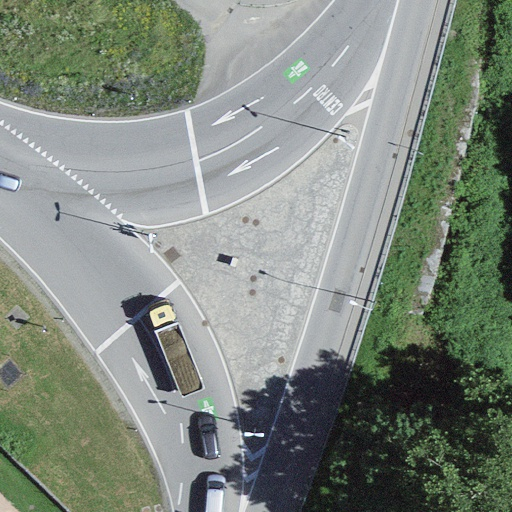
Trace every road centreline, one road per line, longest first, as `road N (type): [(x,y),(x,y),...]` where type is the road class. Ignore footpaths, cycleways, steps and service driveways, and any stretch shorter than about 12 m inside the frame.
road 1 (tertiary): [(258,511),(334,296),(410,0)]
road 2 (tertiary): [(372,0),(313,80),(274,118),(209,161),(114,189),(20,189)]
road 3 (secondary): [(202,511),(195,434),(157,350),(88,256),(20,189)]
